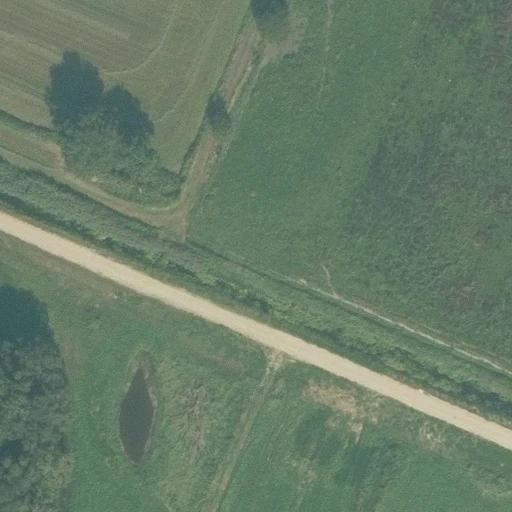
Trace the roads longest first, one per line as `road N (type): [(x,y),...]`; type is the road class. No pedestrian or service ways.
road 1 (track): [(511,372),(171,229),(270,0)]
road 2 (unclassified): [(511,435),(0,218)]
road 3 (track): [(282,338),(210,511)]
